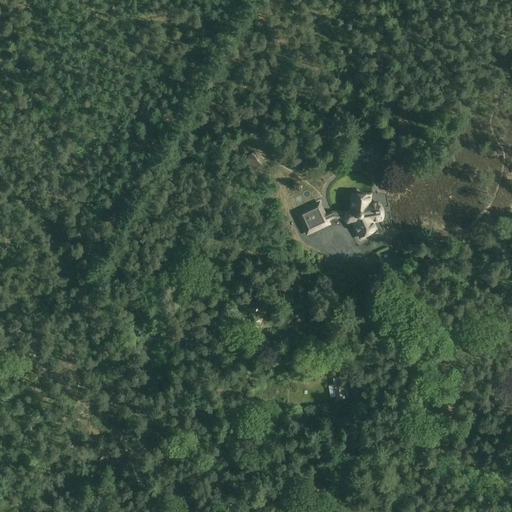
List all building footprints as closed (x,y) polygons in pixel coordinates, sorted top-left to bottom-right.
[(263,163),(255,151),(244,158),(253,171),(263,163)] [(347,223),(347,224),(352,223),(360,240),(378,231),(375,223),(382,221),(383,219),(384,217),(384,215),(384,213),(384,210),(383,208),(383,207),(382,205),(379,201),(371,202),(372,193),(351,191),(350,196),(350,197),(349,201),(350,201),(349,209),(344,210),(344,211),(344,212),(343,215),(343,217),(344,219),(344,221),(345,222),(347,223)] [(319,203),(297,213),(307,234),(329,224),(319,203)] [(246,327),(258,332),(263,319),(254,315),(257,309),(252,306),(249,315),(250,316),(246,327)] [(337,400),(349,398),(347,383),(334,385),(337,400)]
